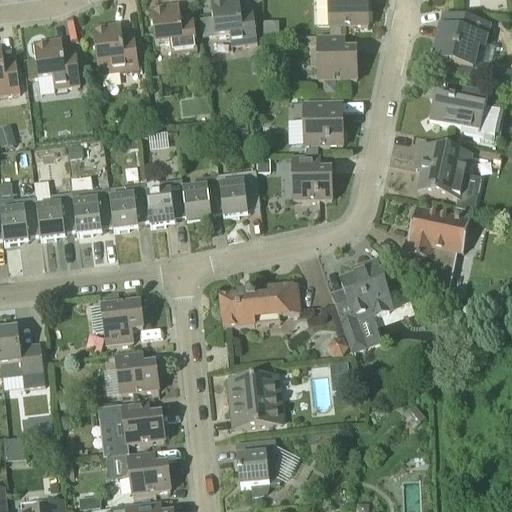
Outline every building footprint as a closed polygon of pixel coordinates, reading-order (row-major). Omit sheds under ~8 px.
[(329,0),(330,30),(368,29),(368,1),(356,1),(356,0),(329,0)] [(255,21),(242,23),(239,1),(211,5),(215,41),(230,39),(232,51),(258,47),(255,22),(255,21)] [(195,29),(182,31),(179,9),(151,12),(156,48),(170,46),(172,58),(198,55),(195,29)] [(489,28),(448,20),(444,19),(434,64),(441,65),(457,68),(462,69),(473,72),(479,47),(485,48),(489,28)] [(136,49),(135,49),(123,50),(121,28),(93,32),(99,79),(139,74),(136,49)] [(318,40),(319,84),(357,84),(357,54),(345,54),(345,40),(318,40)] [(77,64),(65,66),(62,44),(34,47),(38,83),(53,81),(54,93),(80,90),(78,69),(77,64)] [(17,71),(16,72),(4,73),(2,51),(0,51),(0,99),(20,97),(17,71)] [(252,73),(261,73),(260,60),(251,61),(252,73)] [(36,65),(27,66),(29,83),(38,82),(36,65)] [(455,76),(457,68),(441,65),(439,73),(455,76)] [(473,72),(462,69),(461,76),(472,78),(473,72)] [(337,84),(323,85),(324,98),(337,98),(337,84)] [(429,126),(462,133),(460,140),(494,147),(501,114),(486,111),(488,98),(463,92),(461,105),(456,104),(456,103),(450,102),(450,103),(435,100),(429,126)] [(331,106),(304,107),(305,151),(307,151),(319,150),(343,150),(343,120),(331,121),(331,106)] [(235,137),(249,136),(249,128),(235,129),(235,137)] [(11,129),(0,131),(0,151),(16,147),(11,129)] [(126,154),(139,152),(138,141),(125,142),(126,154)] [(84,162),(83,149),(70,150),(71,163),(84,162)] [(465,182),(470,159),(421,149),(418,163),(426,165),(422,180),(420,182),(419,188),(420,190),(419,195),(453,203),(458,180),(465,182)] [(319,150),(307,151),(307,161),(319,161),(319,150)] [(293,161),(294,205),(332,204),(332,175),(320,175),(319,161),(307,161),(293,161)] [(271,163),(258,163),(258,176),(271,176),(271,163)] [(224,223),(239,221),(248,220),(248,214),(260,213),(255,176),(219,180),(224,217),(223,218),(224,223)] [(224,217),(219,180),(196,183),(197,187),(183,189),(184,193),(187,222),(186,222),(187,227),(212,224),(211,219),(223,218),(224,217)] [(150,231),(166,230),(175,229),(174,223),(186,222),(187,222),(184,193),(183,189),(182,185),(160,187),(159,182),(145,184),(146,189),(151,226),(150,226),(150,231)] [(77,240),(93,238),(102,237),(101,232),(113,231),(114,231),(109,193),(87,196),(86,189),(72,191),(73,198),(77,235),(77,240)] [(138,228),(150,226),(151,226),(146,189),(123,192),(123,190),(109,192),(109,193),(114,231),(113,231),(114,236),(139,233),(138,228)] [(41,245),(56,243),(66,242),(65,237),(77,235),(73,198),(36,202),(41,239),(40,239),(40,240),(41,245)] [(36,202),(0,206),(0,207),(1,215),(4,244),(4,249),(29,246),(28,241),(40,240),(40,239),(41,239),(36,202)] [(449,298),(457,256),(463,258),(470,226),(415,215),(406,260),(432,265),(429,280),(449,298)] [(390,315),(387,306),(390,304),(376,265),(363,270),(366,277),(341,286),(345,297),(332,300),(342,328),(352,358),(383,347),(374,320),(390,315)] [(223,333),(280,327),(277,321),(300,318),(297,289),(267,292),(268,299),(256,301),(255,293),(236,295),(237,299),(220,301),(223,333)] [(140,306),(102,310),(90,312),(93,335),(96,338),(105,336),(107,351),(133,347),(132,335),(143,333),(140,306)] [(2,383),(44,379),(41,349),(20,351),(18,332),(0,334),(0,366),(0,369),(2,383)] [(345,342),(333,341),(327,350),(333,360),(343,360),(349,351),(345,342)] [(142,356),(116,360),(121,400),(159,395),(156,368),(144,369),(142,356)] [(332,368),(332,375),(337,378),(351,377),(350,366),(332,368)] [(230,385),(229,385),(234,433),(282,428),(277,381),(230,385)] [(148,407),(122,410),(127,450),(165,445),(162,418),(150,419),(148,407)] [(38,435),(35,408),(18,410),(21,437),(38,435)] [(59,421),(61,434),(74,432),(72,419),(59,421)] [(331,437),(309,440),(311,451),(333,449),(331,437)] [(280,488),(278,471),(282,457),(276,455),(275,445),(236,449),(240,492),(251,491),(252,503),(260,502),(263,501),(265,500),(266,499),(267,498),(269,495),(270,493),(270,492),(270,490),(270,489),(280,488)] [(109,483),(130,481),(133,500),(171,495),(167,468),(156,469),(154,456),(106,462),(109,483)] [(73,466),(62,468),(64,485),(75,483),(73,466)] [(79,511),(101,511),(100,500),(78,503),(79,511)]
